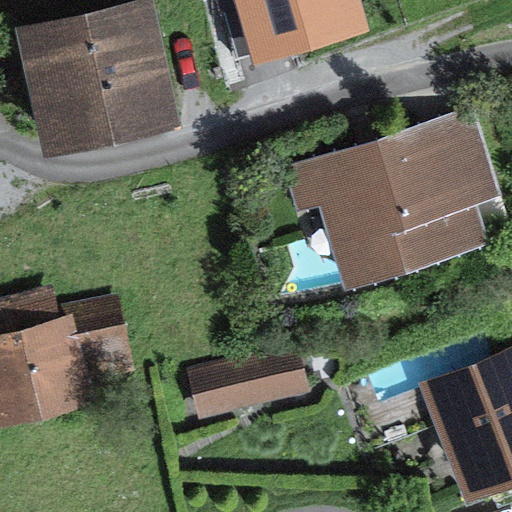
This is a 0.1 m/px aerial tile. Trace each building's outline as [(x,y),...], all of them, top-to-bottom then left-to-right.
[(153,0),(131,0),(15,27),(46,157),(183,124),(153,0)] [(361,0),(236,0),(256,65),(356,35),(370,31),(361,0)] [(467,110),(298,163),(336,285),(505,232),(467,110)] [(0,332),(62,319),(59,304),(55,285),(0,297),(0,332)] [(0,332),(0,423),(93,403),(86,374),(134,363),(117,291),(59,304),(62,319),(0,332)] [(292,343),(181,368),(191,412),(302,387),(292,343)] [(511,345),(418,384),(467,503),(511,484),(511,345)]
